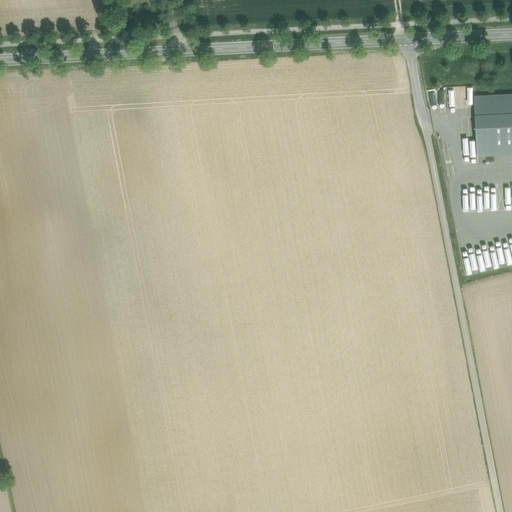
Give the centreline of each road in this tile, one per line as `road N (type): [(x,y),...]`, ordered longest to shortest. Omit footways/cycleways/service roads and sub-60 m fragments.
road 1 (unclassified): [(501,511),(406,39)]
road 2 (tertiary): [(0,60),(406,39)]
